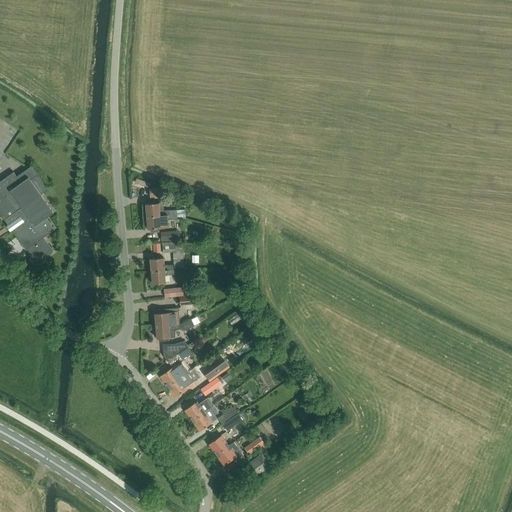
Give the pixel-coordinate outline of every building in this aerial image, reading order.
[(0,213),(4,220),(8,225),(6,226),(10,231),(12,230),(26,250),(27,249),(31,254),(30,257),(31,260),(32,262),(34,263),(36,264),(38,264),(40,263),(42,262),(44,259),(44,257),(53,250),(44,237),(55,229),(46,218),(53,213),(41,195),(47,190),(31,166),(16,177),(13,172),(0,181),(0,213)] [(148,189),(150,197),(157,196),(156,188),(148,189)] [(163,203),(159,203),(145,204),(146,217),(170,215),(176,217),(176,210),(169,210),(163,210),(163,203)] [(177,220),(176,217),(170,215),(146,217),(147,229),(168,228),(167,219),(170,219),(177,220)] [(179,231),(161,232),(161,241),(180,240),(179,231)] [(173,265),(164,265),(163,258),(150,259),(151,271),(174,269),(188,268),(188,264),(183,262),(183,251),(185,251),(185,243),(175,243),(175,242),(161,243),(162,253),(172,252),(173,265)] [(250,259),(249,251),(241,250),(241,251),(243,251),(243,255),(244,255),(244,259),(250,259)] [(174,269),(151,271),(152,284),(165,283),(165,275),(174,274),(175,282),(190,281),(189,269),(185,269),(184,269),(188,269),(188,268),(174,269)] [(245,280),(237,283),(240,291),(248,289),(245,280)] [(183,287),(164,289),(164,298),(179,296),(184,296),(183,287)] [(184,296),(179,296),(180,306),(198,304),(197,295),(184,296)] [(156,313),(154,313),(155,326),(169,325),(179,324),(178,309),(156,310),(156,313)] [(169,325),(155,326),(156,339),(157,343),(171,342),(171,338),(174,338),(174,329),(179,329),(184,330),(194,325),(191,319),(179,325),(179,324),(169,325)] [(166,361),(186,347),(187,346),(184,342),(175,345),(171,345),(171,350),(164,351),(163,357),(166,361)] [(184,366),(181,361),(191,354),(186,347),(166,361),(171,368),(160,376),(167,387),(179,378),(183,375),(179,369),(184,366)] [(290,358),(288,353),(284,356),(284,357),(280,360),(287,369),(292,365),(288,360),(290,358)] [(230,367),(224,359),(204,374),(210,381),(230,367)] [(193,368),(183,375),(179,378),(167,387),(175,397),(187,388),(181,381),(181,380),(185,377),(189,383),(199,376),(193,368)] [(233,368),(227,371),(231,377),(236,373),(233,368)] [(225,382),(231,378),(228,373),(222,378),(225,382)] [(217,378),(200,390),(205,396),(222,385),(217,378)] [(191,420),(204,412),(201,409),(202,409),(196,401),(184,410),(191,420)] [(317,407),(322,413),(330,406),(326,401),(317,407)] [(237,412),(233,407),(217,418),(221,424),(237,412)] [(204,412),(191,420),(199,431),(211,422),(215,419),(212,415),(208,418),(206,415),(204,412)] [(222,426),(226,431),(243,420),(238,414),(222,426)] [(216,455),(228,446),(226,443),(221,435),(208,444),(216,455)] [(249,456),(260,448),(254,439),(243,447),(249,456)] [(233,442),(228,446),(216,455),(224,465),(241,453),(233,442)] [(261,453),(246,464),(255,476),(270,466),(261,453)]
